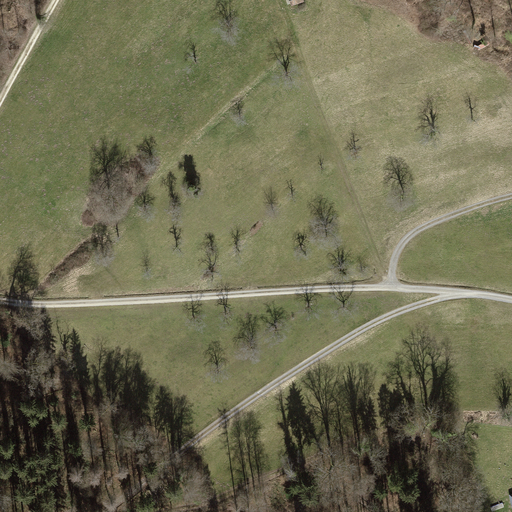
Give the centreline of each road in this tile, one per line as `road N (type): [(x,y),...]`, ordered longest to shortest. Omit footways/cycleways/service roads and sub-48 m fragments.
road 1 (track): [(459,292),(342,340),(264,389),(106,511)]
road 2 (track): [(390,287),(0,301)]
road 3 (track): [(280,0),(391,280)]
road 4 (track): [(390,287),(395,254),(418,228),(511,195)]
